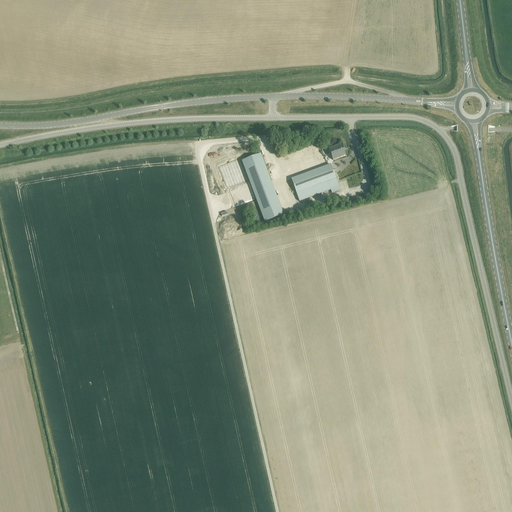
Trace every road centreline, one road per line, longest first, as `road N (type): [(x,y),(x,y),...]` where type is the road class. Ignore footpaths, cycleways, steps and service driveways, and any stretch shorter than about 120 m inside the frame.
road 1 (unclassified): [(0,145),(218,118),(402,116),(438,129)]
road 2 (track): [(277,511),(197,154),(199,144),(260,137)]
road 3 (tertiary): [(422,102),(243,97),(0,125)]
road 4 (track): [(67,511),(0,207)]
road 5 (unclassified): [(511,402),(455,154),(438,129)]
road 6 (track): [(0,167),(199,144)]
road 7 (primary): [(511,344),(478,153)]
